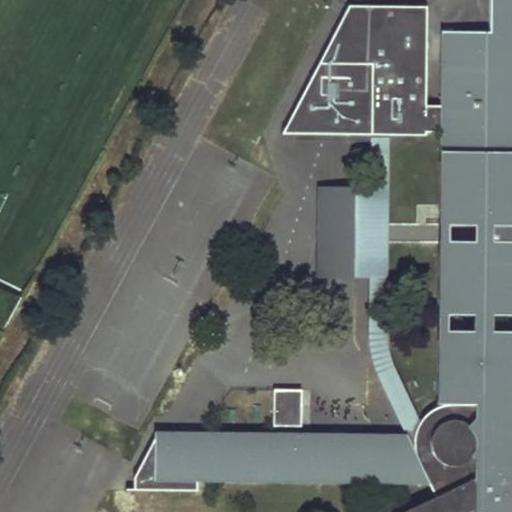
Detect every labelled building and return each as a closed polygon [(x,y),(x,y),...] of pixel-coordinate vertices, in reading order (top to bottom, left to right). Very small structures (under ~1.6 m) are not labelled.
[(431,2),(352,1),(286,130),(301,130),(301,127),(385,128),(385,131),(387,132),(389,132),(393,133),(396,133),(399,134),(402,133),(404,133),(407,132),(410,131),(410,128),(419,128),(419,131),(429,131),(429,128),(444,128),(444,136),(450,136),(450,152),(444,152),(443,226),(480,226),(479,243),(443,242),(442,316),(479,317),(478,333),(442,332),(441,406),(452,406),(457,406),(456,422),(452,422),(445,424),(440,427),(436,432),(433,438),(432,444),(432,450),(418,456),(410,439),(370,439),(370,432),(296,431),(296,444),(289,444),(289,438),(281,438),(281,431),(207,430),(206,437),(156,436),(136,478),(136,490),(199,490),(199,481),(431,484),(437,497),(404,511),(511,511),(511,333),(494,333),(494,317),(511,316),(511,0),(494,0),(494,28),(494,32),(485,32),(485,28),(445,28),(444,102),(430,102),(431,2)] [(369,251),(369,242),(369,181),(318,180),(317,271),(369,271),(369,264),(369,251)] [(273,391),(272,428),(300,429),(301,392),(273,391)] [(417,450),(418,456),(432,450),(432,444),(433,438),(436,432),(440,427),(445,424),(452,422),(456,422),(457,406),(452,406),(447,407),(440,410),(432,414),(427,418),(422,425),(421,427),(418,436),(416,443),(417,450)] [(296,431),(281,431),(281,438),(289,438),(289,444),(296,444),(296,431)]
